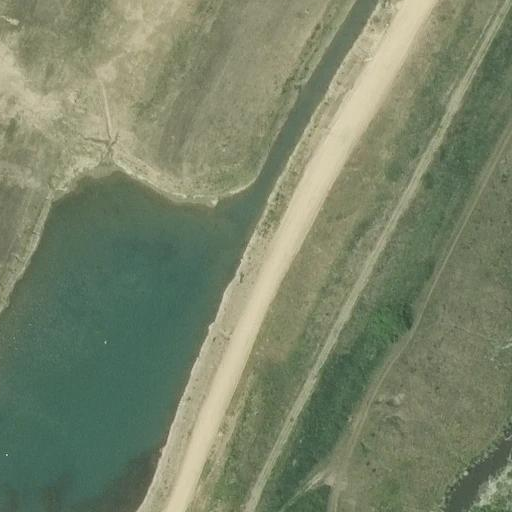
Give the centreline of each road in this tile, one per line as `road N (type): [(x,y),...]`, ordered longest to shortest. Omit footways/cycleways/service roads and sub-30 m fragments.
road 1 (track): [(511,4),(247,511)]
road 2 (track): [(166,511),(311,185),(419,0)]
road 3 (track): [(279,511),(345,454),(511,125)]
